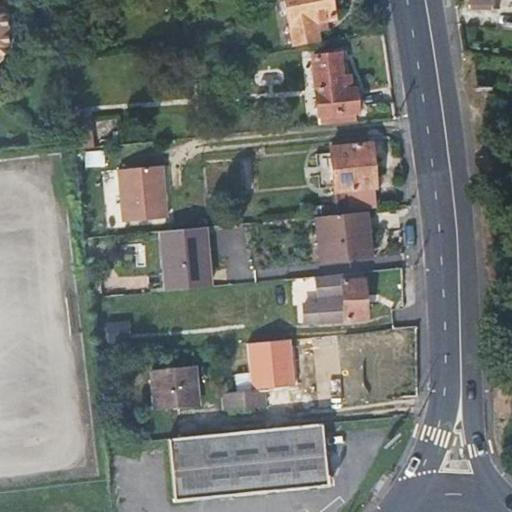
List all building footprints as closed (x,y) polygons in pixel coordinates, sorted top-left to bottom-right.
[(311,24),(321,22),(331,19),(327,0),(282,0),(292,45),(314,41),(313,37),(311,24)] [(494,0),(467,0),(467,11),(494,12),(494,0)] [(311,24),(313,37),(323,34),(321,22),(311,24)] [(354,113),(355,113),(353,91),(346,90),(339,91),(338,78),(336,55),(311,58),(316,116),(317,116),(318,126),(354,123),(354,113)] [(284,67),(249,70),(251,90),(286,87),(284,67)] [(91,120),(72,121),(74,149),(95,148),(94,135),(93,135),(91,120)] [(334,194),(372,190),(374,190),(369,146),(327,149),(328,154),(311,156),(314,191),(331,190),(332,194),(334,194)] [(122,223),(165,219),(160,167),(117,172),(122,223)] [(373,208),(372,190),(334,194),(337,211),(373,208)] [(361,213),(315,217),(319,263),(370,258),(368,241),(364,240),(361,213)] [(210,288),(205,228),(162,233),(168,293),(210,288)] [(364,320),(360,280),(358,280),(358,274),(313,279),(315,306),(300,307),(302,325),(342,321),(342,322),(364,320)] [(128,322),(106,323),(108,345),(130,343),(128,322)] [(250,392),(219,395),(220,409),(263,405),(261,391),(293,388),(288,341),(246,345),(250,392)] [(106,368),(96,369),(97,386),(107,385),(106,368)] [(191,369),(150,374),(153,413),(195,408),(191,369)] [(327,489),(321,425),(250,433),(166,441),(173,504),(327,489)]
